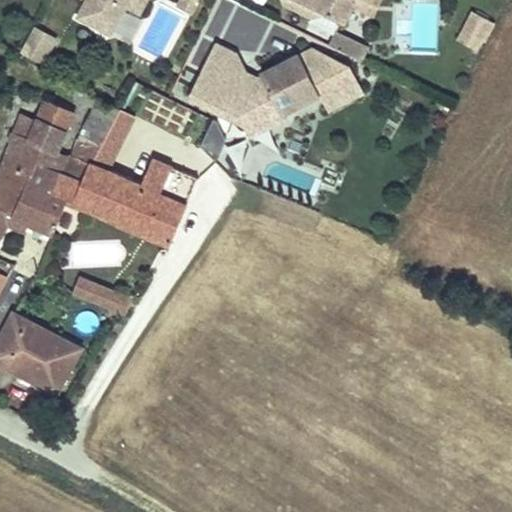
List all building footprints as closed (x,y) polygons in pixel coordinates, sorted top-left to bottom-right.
[(88,0),(80,14),(103,26),(106,20),(119,27),(132,4),(133,0),(138,0),(147,5),(150,0),(88,0)] [(138,0),(133,0),(132,4),(144,11),(147,5),(138,0)] [(351,5),(348,0),(278,0),(280,6),(308,19),(312,12),(340,27),(350,7),(351,5)] [(353,0),(351,5),(350,7),(370,17),(378,0),(353,0)] [(475,15),(469,26),(472,33),(481,38),(490,23),(475,15)] [(106,20),(103,26),(116,33),(119,27),(106,20)] [(472,33),(469,26),(460,41),(475,49),(481,38),(472,33)] [(48,35),(34,27),(20,50),(34,58),(48,35)] [(369,46),(335,30),(327,45),(361,62),(369,46)] [(54,38),(48,35),(34,58),(40,61),(54,38)] [(281,117),(319,96),(316,92),(325,87),(318,74),(309,78),(297,55),(261,75),(262,78),(265,83),(252,89),(250,84),(234,56),(217,47),(190,101),(222,117),(234,111),(243,128),(246,132),(263,122),(268,131),(284,122),(281,117)] [(307,50),(297,55),(309,78),(318,74),(325,87),(316,92),(319,96),(327,111),(360,93),(345,65),(307,50)] [(265,83),(262,78),(250,84),(252,89),(265,83)] [(97,118),(79,147),(96,156),(117,118),(80,97),(74,107),(97,118)] [(18,135),(0,171),(0,173),(19,182),(41,193),(51,171),(77,184),(84,169),(70,162),(59,157),(77,118),(49,104),(39,125),(31,141),(18,135)] [(243,128),(234,111),(222,117),(243,128)] [(104,176),(132,126),(117,118),(96,156),(88,170),(104,176)] [(31,141),(39,125),(25,119),(18,135),(31,141)] [(268,131),(263,122),(246,132),(250,141),(268,131)] [(210,123),(201,145),(218,153),(228,130),(210,123)] [(88,170),(96,156),(79,147),(70,162),(84,169),(88,170)] [(61,202),(162,243),(190,194),(194,180),(184,176),(151,159),(141,175),(133,188),(113,180),(104,176),(88,170),(84,169),(77,184),(51,171),(41,193),(61,202)] [(319,187),(335,191),(339,171),(323,167),(319,187)] [(0,210),(4,212),(19,182),(0,173),(0,210)] [(41,193),(19,182),(4,212),(47,232),(61,202),(41,193)] [(80,278),(73,295),(127,318),(134,301),(80,278)] [(79,348),(12,313),(0,336),(0,363),(22,375),(24,370),(58,388),(79,348)] [(24,370),(22,375),(56,392),(58,388),(24,370)]
